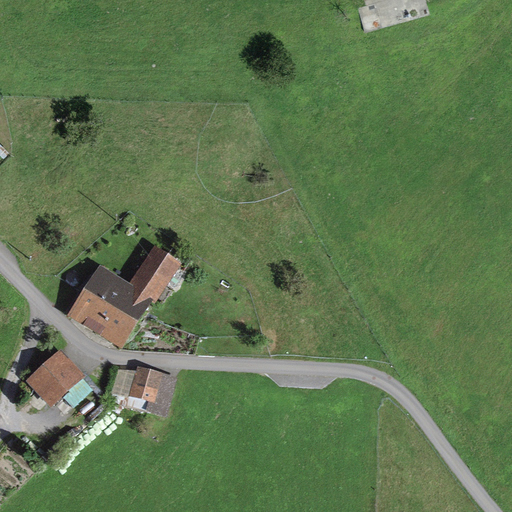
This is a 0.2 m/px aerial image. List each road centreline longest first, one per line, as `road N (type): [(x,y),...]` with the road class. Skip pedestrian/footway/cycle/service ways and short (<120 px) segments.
road 1 (residential): [(0,254),(79,335),(110,352),(349,362),(386,374),(508,511)]
road 2 (track): [(51,306),(0,421)]
